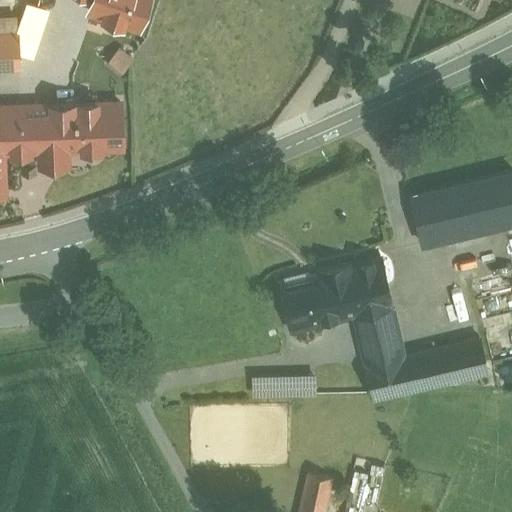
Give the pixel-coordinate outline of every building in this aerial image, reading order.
[(91,0),(87,13),(138,30),(147,0),(91,0)] [(0,65),(19,65),(18,58),(17,32),(0,32),(0,65)] [(111,56),(106,62),(126,81),(133,72),(142,60),(122,43),(111,56)] [(56,57),(18,58),(19,65),(19,88),(57,87),(56,57)] [(120,101),(0,105),(0,192),(4,193),(3,151),(121,146),(120,101)] [(511,168),(410,193),(422,242),(511,221),(511,168)] [(403,353),(380,254),(317,269),(320,279),(313,282),(283,289),(292,328),(343,316),(354,313),(358,329),(373,396),(487,369),(479,336),(403,353)] [(354,313),(343,316),(346,332),(358,329),(354,313)] [(316,392),(315,372),(253,373),(253,393),(316,392)] [(323,511),(332,477),(308,471),(298,511),(323,511)]
